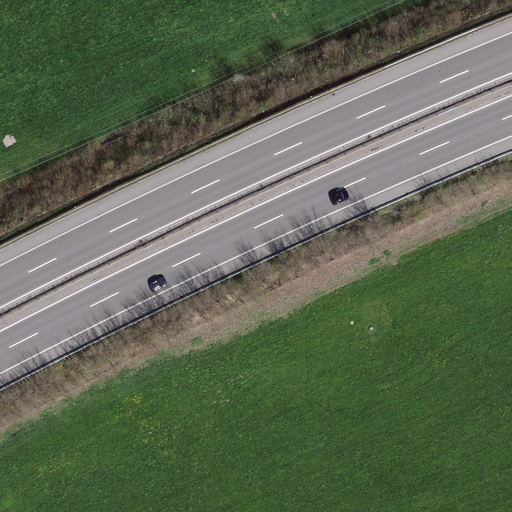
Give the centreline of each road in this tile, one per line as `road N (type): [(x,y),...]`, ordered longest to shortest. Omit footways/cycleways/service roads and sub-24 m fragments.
road 1 (motorway): [(0,354),(232,239),(511,117)]
road 2 (motorway): [(511,52),(187,193),(0,285)]
